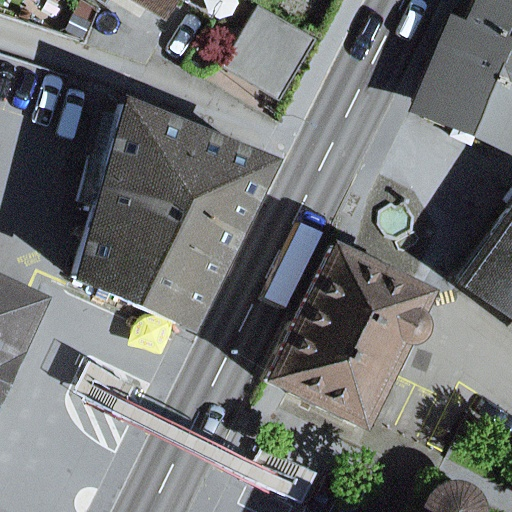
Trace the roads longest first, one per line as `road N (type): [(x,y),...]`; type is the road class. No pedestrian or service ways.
road 1 (primary): [(325,159),(151,511)]
road 2 (residential): [(325,159),(0,25)]
road 3 (residential): [(455,181),(439,235),(439,321),(455,356),(511,395)]
road 4 (primary): [(404,0),(340,129)]
road 5 (residential): [(455,181),(340,129)]
